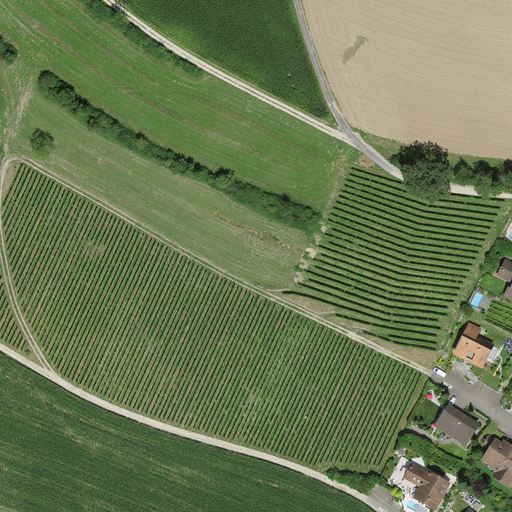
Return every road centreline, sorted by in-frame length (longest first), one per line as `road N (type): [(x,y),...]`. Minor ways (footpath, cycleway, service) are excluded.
road 1 (track): [(0,183),(9,160),(27,160),(165,240),(443,378)]
road 2 (track): [(0,346),(126,413),(280,461),(371,501)]
road 3 (track): [(355,142),(202,65),(107,0)]
road 4 (track): [(511,193),(418,181),(355,142)]
road 5 (track): [(56,379),(14,306),(0,235)]
road 6 (track): [(355,142),(331,101),(299,0)]
